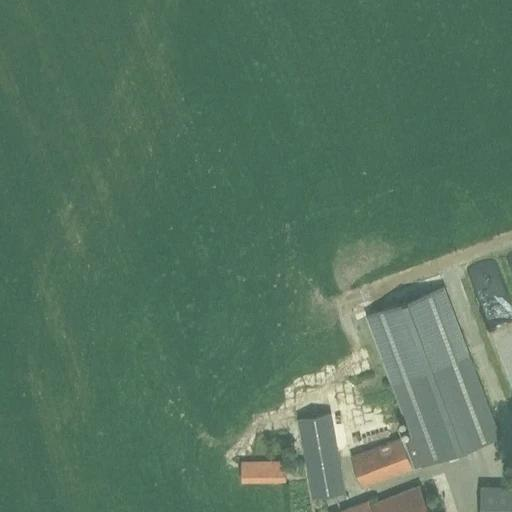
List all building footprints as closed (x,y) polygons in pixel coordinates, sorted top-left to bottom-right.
[(474,275),(487,306),(510,297),(497,265),(474,275)] [(464,335),(463,336),(444,286),(366,315),(384,365),(411,436),(403,440),(402,436),(351,454),(363,487),(413,469),(422,465),(423,468),(502,438),(464,335)] [(313,499),(346,493),(331,413),(297,419),(313,499)] [(241,483),(287,483),(287,460),(241,461),(241,483)] [(480,511),(511,511),(511,485),(480,485),(480,511)] [(369,505),(372,511),(427,511),(418,486),(369,505)] [(372,511),(369,505),(368,501),(338,511),(372,511)]
